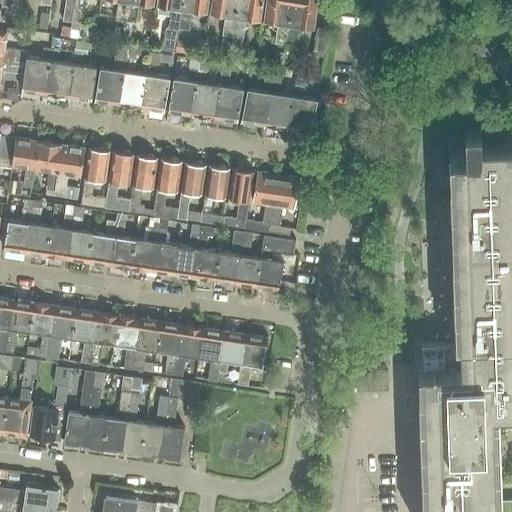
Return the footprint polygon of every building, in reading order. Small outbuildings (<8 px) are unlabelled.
[(65,0),(65,5),(63,21),(71,22),(74,7),(74,0),(65,0)] [(74,0),(74,7),(71,22),(70,28),(79,29),(83,0),(74,0)] [(117,0),(115,20),(125,21),(127,0),(117,0)] [(153,4),(153,0),(127,0),(125,21),(136,23),(139,2),(153,4)] [(157,0),(157,5),(173,7),(170,26),(165,28),(164,39),(177,40),(179,28),(178,28),(182,0),(157,0)] [(182,0),(178,28),(179,28),(189,30),(192,10),(206,12),(207,0),(182,0)] [(212,0),(210,13),(224,15),(222,34),(232,35),(237,0),(212,0)] [(237,0),(232,35),(242,37),(243,37),(246,18),(260,20),(262,0),(237,0)] [(276,42),(285,44),(291,0),(266,0),(264,21),(279,23),(276,42)] [(291,0),(285,44),(296,45),(299,26),(313,28),(317,0),(291,0)] [(41,13),(38,28),(46,29),(48,14),(41,13)] [(62,26),(61,34),(69,35),(70,28),(62,26)] [(116,27),(114,36),(123,37),(124,34),(124,28),(116,27)] [(311,55),(325,57),(330,29),(317,27),(311,55)] [(0,30),(0,59),(14,61),(14,60),(16,49),(4,47),(7,32),(0,30)] [(53,33),(45,32),(42,32),(40,47),(43,48),(41,58),(27,55),(26,62),(26,63),(24,75),(22,90),(45,93),(52,49),(53,37),(53,33)] [(222,34),(220,46),(230,48),(232,35),(222,34)] [(232,35),(230,48),(240,49),(242,37),(232,35)] [(53,37),(52,49),(59,50),(61,38),(53,37)] [(176,41),(163,39),(162,49),(174,51),(176,41)] [(75,40),(74,52),(84,54),(85,41),(75,40)] [(177,40),(175,52),(177,52),(188,54),(188,52),(189,42),(177,40)] [(100,66),(95,100),(118,104),(128,44),(115,43),(111,68),(100,66)] [(128,44),(118,104),(141,107),(146,74),(145,73),(134,72),(137,54),(138,46),(128,44)] [(138,46),(137,54),(148,55),(148,52),(149,48),(138,46)] [(16,49),(14,60),(26,62),(27,55),(27,51),(16,49)] [(52,49),(45,93),(68,97),(73,63),(72,63),(72,62),(58,60),(59,50),(52,49)] [(275,51),(273,63),(284,64),(286,53),(275,51)] [(91,100),(96,65),(82,64),(84,54),(74,52),(72,62),(72,63),(73,63),(68,97),(91,100)] [(164,110),(169,77),(155,75),(156,65),(159,65),(160,61),(161,54),(148,52),(148,55),(145,73),(146,74),(141,107),(164,110)] [(161,54),(160,61),(163,62),(167,62),(171,63),(172,55),(161,54)] [(188,79),(173,77),(169,101),(168,111),(191,114),(197,81),(196,81),(200,59),(190,58),(188,68),(190,68),(188,79)] [(26,63),(14,61),(0,59),(0,72),(0,71),(24,75),(26,63)] [(210,61),(200,59),(196,81),(197,81),(191,114),(214,118),(220,84),(218,84),(204,81),(206,71),(208,71),(210,61)] [(237,121),(238,113),(242,87),(228,85),(230,75),(232,60),(224,59),(221,73),(220,73),(218,84),(220,84),(214,118),(237,121)] [(251,66),(249,76),(263,78),(261,90),(247,88),(242,112),(241,122),(264,125),(275,65),(261,63),(260,67),(251,66)] [(281,82),(284,66),(275,65),(264,125),(287,128),(293,95),(279,93),(281,82)] [(310,132),(315,108),(317,98),(302,96),(306,71),(297,69),(293,95),(287,128),(310,132)] [(426,370),(423,370),(423,371),(423,372),(424,372),(426,424),(428,511),(511,511),(511,473),(495,474),(493,410),(511,409),(511,144),(481,145),(480,131),(465,132),(466,158),(453,159),(450,159),(457,344),(461,344),(462,363),(462,369),(426,370)] [(0,158),(1,159),(1,157),(8,158),(11,136),(2,135),(0,134),(0,158)] [(15,137),(14,147),(11,166),(25,168),(23,184),(32,186),(34,170),(38,141),(15,137)] [(38,141),(34,170),(49,172),(47,189),(55,190),(61,144),(38,141)] [(66,185),(68,174),(80,176),(85,147),(61,144),(55,190),(65,191),(66,185)] [(105,180),(109,151),(107,151),(105,148),(100,147),(98,149),(89,148),(81,203),(105,207),(106,197),(92,194),(95,178),(105,180)] [(131,164),(133,155),(131,154),(129,151),(124,151),(122,153),(113,151),(108,180),(106,197),(105,207),(129,210),(130,202),(130,199),(116,197),(118,181),(129,183),(131,164)] [(156,168),(157,158),(155,158),(153,155),(148,154),(146,156),(137,155),(130,199),(130,202),(129,210),(143,212),(144,205),(140,205),(143,186),(153,187),(156,168)] [(170,160),(161,159),(159,168),(152,214),(177,218),(178,206),(165,204),(167,189),(177,190),(181,161),(179,161),(177,159),(173,158),(170,160)] [(201,221),(202,212),(188,209),(191,192),(201,194),(204,175),(205,165),(203,165),(201,162),(197,161),(194,163),(185,162),(184,172),(178,206),(177,218),(201,221)] [(228,178),(229,168),(227,168),(225,165),(220,165),(218,167),(209,165),(208,175),(202,212),(201,221),(223,224),(225,216),(212,215),(214,196),(225,197),(228,178)] [(245,228),(246,220),(252,182),(253,172),(244,171),(242,168),(238,167),(235,169),(233,169),(228,198),(239,200),(236,217),(225,215),(225,216),(223,224),(245,228)] [(262,223),(246,220),(245,228),(269,231),(270,224),(271,223),(271,224),(272,215),(278,176),(269,175),(267,173),(261,172),(260,173),(257,173),(255,183),(253,201),(265,203),(262,223)] [(282,205),(294,208),(300,180),(298,179),(296,177),(291,176),(289,178),(278,176),(272,215),(271,224),(279,225),(282,205)] [(55,190),(54,195),(78,199),(79,188),(66,185),(65,191),(55,190)] [(65,205),(64,212),(74,214),(75,207),(65,205)] [(20,221),(8,218),(3,249),(25,252),(32,208),(23,206),(20,221)] [(75,207),(74,214),(83,215),(84,208),(75,207)] [(41,209),(32,208),(25,252),(46,255),(51,224),(39,222),(41,209)] [(64,212),(62,226),(51,224),(46,255),(67,258),(74,214),(64,212)] [(81,229),(83,215),(74,214),(67,258),(88,261),(93,231),(93,230),(81,229)] [(109,264),(116,221),(106,220),(104,232),(93,231),(88,261),(109,264)] [(116,221),(109,264),(130,267),(135,237),(123,235),(125,223),(116,221)] [(188,244),(177,243),(172,274),(193,277),(200,225),(191,223),(188,244)] [(270,224),(269,231),(289,234),(290,228),(291,227),(279,225),(271,224),(271,223),(270,224)] [(158,225),(148,224),(146,239),(135,237),(130,267),(151,271),(158,225)] [(177,243),(165,241),(167,227),(158,225),(151,271),(172,274),(177,243)] [(213,237),(214,227),(200,225),(193,277),(214,280),(219,250),(207,249),(208,236),(213,237)] [(235,283),(243,231),(234,230),(230,252),(219,250),(214,280),(235,283)] [(235,283),(257,286),(261,257),(261,256),(250,255),(252,242),(253,232),(243,231),(235,283)] [(296,239),(264,235),(261,249),(261,256),(261,257),(257,286),(278,289),(279,280),(284,260),(271,258),(272,252),(293,255),(296,239)] [(279,280),(278,289),(283,290),(293,292),(295,283),(279,280)] [(0,297),(0,325),(0,326),(0,350),(5,351),(13,299),(0,297)] [(13,299),(5,351),(14,352),(18,329),(30,330),(34,302),(13,299)] [(47,357),(55,305),(34,302),(30,330),(42,332),(40,348),(39,356),(47,357)] [(58,359),(61,335),(72,337),(76,309),(55,305),(47,357),(58,359)] [(89,363),(97,312),(76,309),(72,337),(85,339),(81,362),(89,363)] [(99,364),(102,341),(114,343),(118,315),(97,312),(89,363),(99,364)] [(132,369),(139,318),(118,315),(114,343),(127,345),(123,368),(132,369)] [(156,349),(160,321),(139,318),(132,369),(143,371),(147,348),(156,349)] [(174,375),(181,324),(160,321),(156,349),(169,351),(166,374),(174,375)] [(198,356),(203,327),(181,324),(174,375),(183,376),(186,354),(198,356)] [(224,330),(203,327),(198,356),(211,357),(207,380),(216,381),(224,330)] [(224,330),(216,381),(225,382),(228,360),(240,362),(241,362),(245,334),(224,330)] [(268,337),(267,337),(245,334),(241,362),(240,362),(236,384),(246,385),(247,377),(249,363),(252,364),(262,366),(268,337)] [(27,346),(26,354),(39,356),(40,348),(27,346)] [(0,367),(12,369),(14,355),(2,354),(0,353),(0,367)] [(37,377),(40,359),(25,357),(20,397),(8,395),(3,432),(6,432),(7,435),(14,436),(16,434),(25,435),(33,376),(37,377)] [(85,370),(83,384),(92,386),(94,371),(85,369),(85,370)] [(94,371),(92,386),(100,387),(102,372),(94,371)] [(363,372),(333,373),(334,390),(363,390),(363,372)] [(123,375),(121,389),(130,391),(132,376),(123,375)] [(132,376),(130,391),(140,392),(142,378),(132,376)] [(162,376),(159,394),(168,396),(171,378),(162,376)] [(171,378),(168,396),(178,397),(177,399),(186,400),(188,401),(199,402),(201,385),(202,382),(189,380),(171,378)] [(55,439),(60,440),(68,385),(57,383),(55,401),(47,400),(46,406),(33,405),(31,426),(29,436),(55,439)] [(78,441),(84,442),(92,386),(83,384),(79,411),(69,409),(64,440),(65,441),(65,443),(77,444),(78,441)] [(100,387),(92,386),(84,442),(90,443),(90,446),(103,448),(107,415),(96,414),(100,387)] [(116,446),(122,447),(130,391),(121,389),(117,417),(107,415),(103,448),(116,450),(116,446)] [(136,419),(140,392),(130,391),(122,447),(129,448),(128,451),(141,453),(145,421),(136,419)] [(159,394),(155,422),(145,421),(141,453),(154,455),(155,452),(161,452),(168,396),(159,394)] [(180,456),(184,427),(173,425),(177,399),(178,397),(168,396),(161,452),(167,453),(167,457),(179,458),(179,456),(180,456)] [(188,401),(186,417),(196,418),(197,418),(199,402),(188,401)] [(0,486),(0,500),(54,508),(54,501),(58,502),(59,490),(57,490),(58,488),(39,486),(39,484),(27,482),(27,484),(26,484),(25,490),(0,486)] [(175,511),(176,505),(156,502),(154,511),(151,511),(136,509),(137,499),(137,497),(125,496),(125,498),(106,495),(106,497),(104,496),(102,508),(105,508),(104,511),(175,511)] [(0,500),(0,509),(18,511),(52,511),(54,508),(0,500)]
